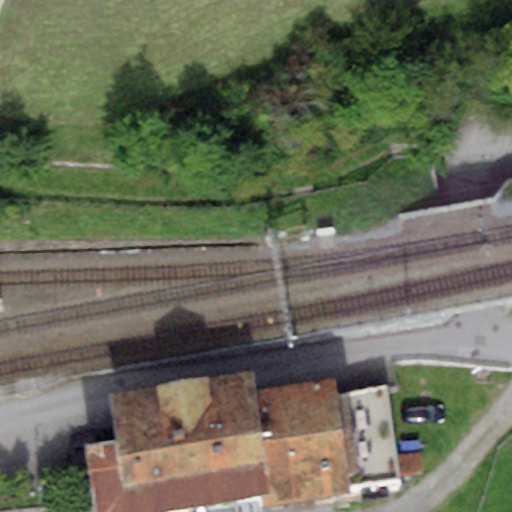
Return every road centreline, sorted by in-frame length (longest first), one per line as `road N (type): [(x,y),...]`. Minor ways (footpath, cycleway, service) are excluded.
road 1 (residential): [(0,425),(90,391),(400,346),(486,354)]
road 2 (unclassified): [(486,354),(462,274),(464,198),(486,157),(511,141)]
